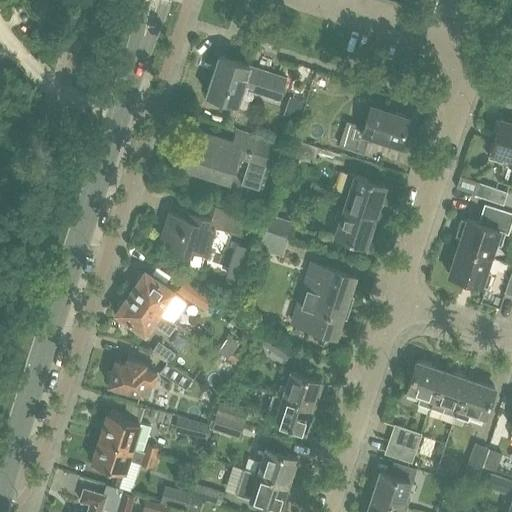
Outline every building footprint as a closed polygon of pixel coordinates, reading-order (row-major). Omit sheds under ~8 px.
[(248,105),(253,89),(278,97),(285,77),(248,65),(249,64),(218,54),(206,93),(248,105)] [(370,104),(363,126),(346,120),(338,144),(363,152),(369,135),(399,145),(408,116),(370,104)] [(502,161),(504,155),(511,157),(511,122),(500,118),(487,157),(502,161)] [(274,141),(237,130),(233,143),(193,131),(183,165),(228,178),(235,156),(248,160),(241,184),(259,189),(274,141)] [(313,162),(317,147),(318,146),(294,138),(289,154),(313,162)] [(340,191),(348,194),(344,204),(375,214),(384,185),(354,175),(354,176),(346,173),(340,191)] [(460,175),(455,188),(475,194),(478,183),(479,182),(460,175)] [(479,182),(478,183),(475,194),(503,204),(507,191),(479,182)] [(206,252),(214,227),(234,233),(240,212),(204,202),(201,213),(193,210),(191,217),(168,210),(160,236),(171,239),(169,245),(190,252),(192,247),(206,252)] [(490,256),(494,243),(500,245),(504,232),(508,234),(511,220),(511,212),(484,203),(478,222),(467,218),(466,219),(461,217),(455,235),(460,237),(457,246),(490,256)] [(365,245),(375,214),(344,204),(334,235),(365,245)] [(293,221),(270,213),(265,229),(288,236),(293,221)] [(282,255),(288,237),(288,236),(265,229),(258,248),(282,255)] [(491,273),(485,270),(490,256),(457,246),(448,274),(480,284),(487,286),(491,273)] [(355,276),(311,261),(291,321),(335,335),(355,276)] [(186,301),(172,292),(174,290),(144,269),(130,290),(176,324),(177,323),(173,320),(186,301)] [(205,309),(213,296),(184,278),(176,291),(205,309)] [(144,331),(151,322),(169,334),(176,324),(130,290),(115,311),(144,331)] [(285,360),(293,349),(268,332),(260,343),(270,350),(269,354),(278,360),(281,357),(285,360)] [(158,341),(151,352),(166,361),(169,363),(175,352),(158,341)] [(244,362),(232,353),(228,358),(240,368),(244,362)] [(142,393),(145,380),(153,381),(156,371),(151,369),(144,367),(145,362),(126,357),(125,361),(114,359),(107,383),(142,393)] [(406,390),(420,394),(417,402),(429,406),(442,368),(416,360),(406,390)] [(193,377),(169,363),(166,361),(159,372),(186,388),(193,377)] [(444,403),(457,407),(467,377),(442,368),(429,406),(430,407),(428,411),(438,415),(439,410),(442,411),(444,403)] [(290,370),(286,384),(282,383),(278,395),(272,392),(272,394),(312,407),(320,380),(290,370)] [(457,407),(452,422),(462,426),(464,419),(467,420),(470,411),(483,416),(494,386),(467,377),(457,407)] [(304,431),(312,407),(272,394),(265,418),(274,421),(304,431)] [(219,402),(215,415),(243,424),(247,410),(219,402)] [(131,447),(142,450),(143,450),(156,454),(158,446),(145,442),(151,425),(122,416),(123,412),(110,408),(109,412),(107,412),(99,437),(131,447)] [(215,415),(211,429),(239,437),(243,424),(215,415)] [(209,423),(186,418),(183,431),(206,436),(209,423)] [(416,449),(421,433),(394,423),(388,440),(416,449)] [(131,447),(99,437),(92,461),(93,461),(92,465),(105,469),(106,466),(124,471),(128,458),(155,467),(159,455),(156,454),(143,450),(142,450),(131,447)] [(495,471),(496,469),(504,443),(491,439),(488,447),(481,466),(495,471)] [(411,462),(416,449),(388,440),(384,453),(411,462)] [(475,484),(481,466),(488,447),(474,442),(461,479),(475,484)] [(266,446),(261,460),(257,459),(253,471),(287,482),(296,456),(266,446)] [(439,464),(436,473),(445,476),(448,467),(439,464)] [(380,470),(372,495),(406,506),(409,495),(405,494),(409,480),(380,470)] [(279,507),(287,482),(253,471),(250,481),(243,478),(239,492),(250,495),(249,498),(279,507)] [(490,472),(485,485),(507,493),(511,480),(490,472)] [(220,504),(224,491),(196,482),(192,495),(220,504)] [(89,504),(88,506),(86,511),(100,511),(101,510),(102,510),(107,494),(83,486),(79,501),(89,504)] [(190,494),(188,494),(167,488),(163,502),(186,508),(190,494)] [(121,491),(115,511),(118,511),(130,511),(135,494),(121,491)] [(403,511),(406,506),(372,495),(366,511),(403,511)] [(142,509),(151,511),(156,511),(159,502),(145,498),(142,509)] [(170,511),(172,506),(159,502),(156,511),(170,511)]
